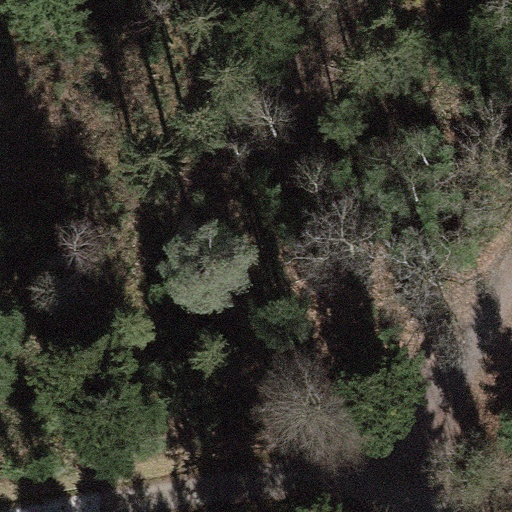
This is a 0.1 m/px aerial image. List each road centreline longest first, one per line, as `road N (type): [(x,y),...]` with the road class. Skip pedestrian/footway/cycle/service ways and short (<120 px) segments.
road 1 (track): [(69,511),(312,470),(362,453),(403,429),(446,388),(480,347),(511,287)]
road 2 (track): [(431,511),(312,470)]
